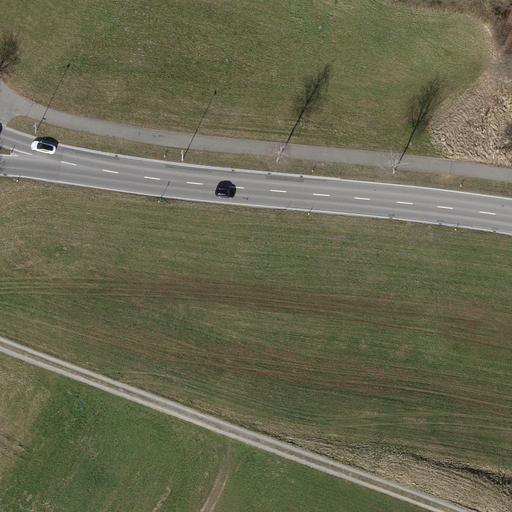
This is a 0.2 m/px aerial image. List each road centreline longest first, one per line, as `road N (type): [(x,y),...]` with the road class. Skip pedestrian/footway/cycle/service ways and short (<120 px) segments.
road 1 (secondary): [(0,150),(154,179),(511,218)]
road 2 (track): [(0,341),(451,511)]
